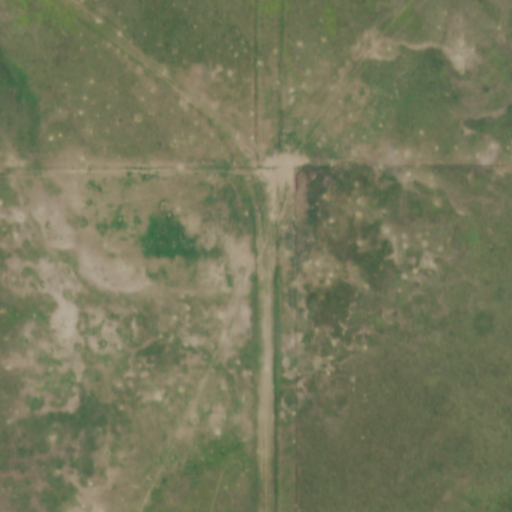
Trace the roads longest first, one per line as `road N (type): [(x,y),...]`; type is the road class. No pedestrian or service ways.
road 1 (track): [(200,511),(270,447),(268,0)]
road 2 (track): [(0,170),(287,167),(318,114),(414,0)]
road 3 (track): [(72,0),(269,167)]
road 4 (track): [(511,166),(287,167)]
